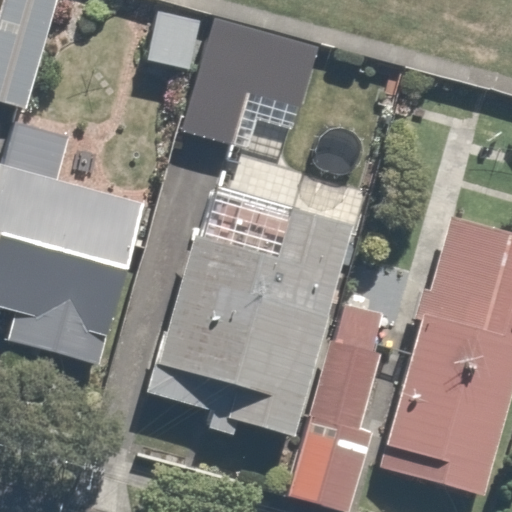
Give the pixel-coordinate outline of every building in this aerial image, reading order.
[(195,23),(123,8),(111,65),(183,80),(195,23)] [(37,31),(0,22),(0,116),(16,120),(37,31)] [(237,98),(294,111),(307,48),(199,25),(175,135),(227,146),(237,98)] [(0,320),(0,350),(91,371),(130,197),(44,178),(51,147),(0,135),(0,317),(1,318),(0,320)] [(290,214),(206,194),(194,242),(176,237),(133,412),(289,450),(344,227),(290,214)] [(511,239),(441,220),(373,467),(474,495),(511,359),(511,239)] [(399,309),(336,292),(283,491),(346,508),(399,309)]
